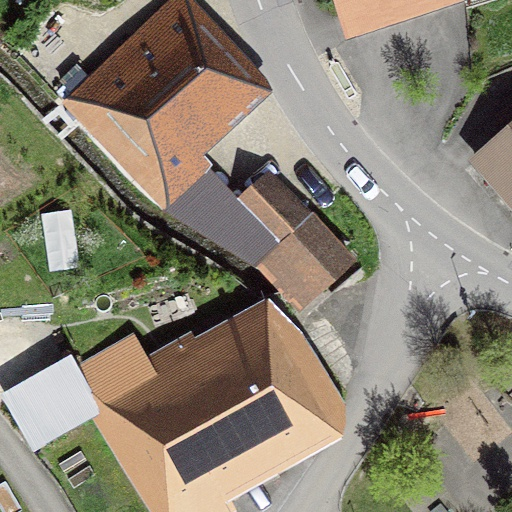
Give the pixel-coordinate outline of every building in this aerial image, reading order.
[(274,245),(246,214),(178,146),(205,121),(211,129),(261,83),(182,0),(172,0),(68,100),(140,178),(140,183),(165,205),(258,264),(275,246),(274,245)] [(343,0),(347,10),(377,0),(343,0)] [(511,127),(476,159),(511,200),(511,127)] [(246,214),(274,245),(300,221),(271,191),(246,214)] [(276,249),(309,284),(342,254),(309,218),(276,249)] [(216,480),(338,413),(341,406),(302,339),(277,353),(264,327),(235,343),(225,325),(194,342),(191,336),(146,361),(133,338),(77,370),(72,361),(7,398),(33,446),(95,412),(153,511),(219,511),(230,506),(216,480)]
